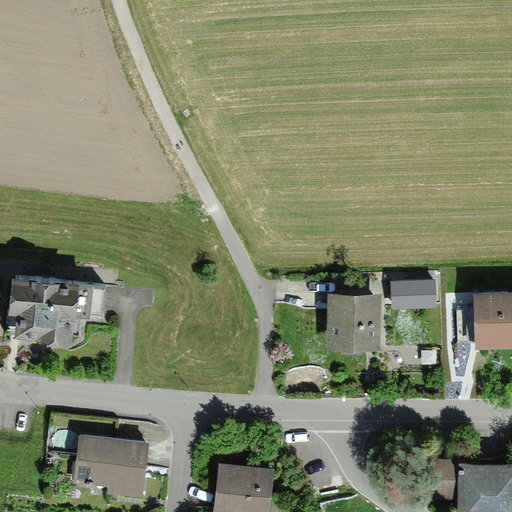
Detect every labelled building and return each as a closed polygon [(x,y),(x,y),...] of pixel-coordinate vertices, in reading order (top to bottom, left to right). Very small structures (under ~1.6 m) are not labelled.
[(78,315),(91,316),(95,283),(14,274),(10,311),(18,312),(15,336),(73,342),(76,318),(77,318),(78,315)] [(437,277),(392,280),(393,308),(439,306),(437,277)] [(329,348),(382,349),(384,291),(330,290),(329,348)] [(478,348),(511,346),(511,290),(477,291),(478,348)] [(145,497),(151,441),(80,434),(75,483),(109,486),(108,493),(145,497)] [(459,511),(511,511),(511,462),(463,462),(463,458),(426,458),(426,498),(460,499),(459,511)] [(215,511),(271,511),(277,468),(221,461),(215,511)]
